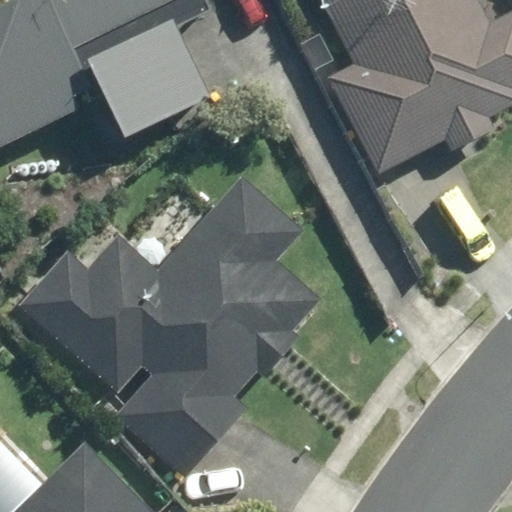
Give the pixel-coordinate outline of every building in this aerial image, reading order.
[(143,0),(85,28),(133,127),(207,91),(163,0),(143,0)] [(316,0),(353,70),(327,85),(376,180),(408,163),(430,152),(444,144),(450,156),(493,135),(486,123),(511,109),(511,17),(488,30),(473,0),(316,0)] [(0,20),(0,123),(69,95),(33,7),(0,20)] [(180,455),(316,243),(200,169),(64,381),(180,455)] [(175,511),(0,362),(0,511),(175,511)]
